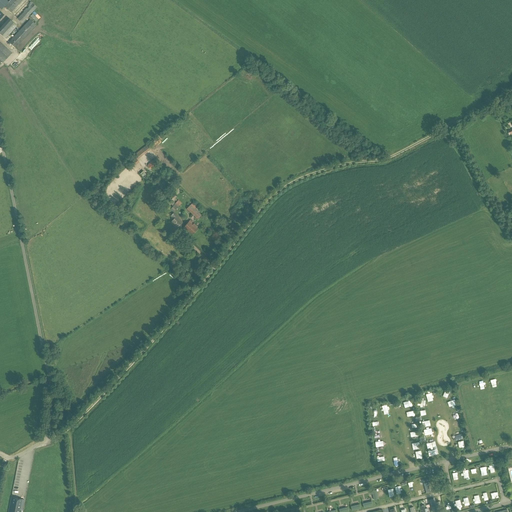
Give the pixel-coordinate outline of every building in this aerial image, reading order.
[(10,0),(5,6),(22,23),(37,7),(29,0),(10,0)] [(0,28),(0,33),(6,39),(17,26),(9,18),(0,28)] [(9,42),(16,48),(37,25),(30,19),(9,42)] [(37,43),(42,37),(38,33),(32,39),(37,43)] [(28,44),(33,49),(37,45),(32,40),(28,44)] [(0,59),(3,63),(12,53),(0,41),(0,59)] [(148,151),(144,147),(134,155),(138,160),(148,151)] [(148,166),(152,169),(159,161),(156,158),(148,166)] [(175,199),(177,197),(173,194),(172,195),(175,198),(170,204),(173,206),(170,209),(174,212),(179,207),(182,204),(178,200),(178,201),(177,200),(175,199)] [(187,209),(198,219),(202,215),(195,209),(197,207),(193,203),(187,209)] [(183,223),(175,213),(170,216),(174,219),(171,222),(176,229),(183,223)] [(184,228),(192,235),(198,229),(196,227),(197,226),(194,224),(193,225),(191,223),(192,222),(191,220),(184,228)] [(44,470),(62,469),(62,459),(44,459),(44,470)] [(477,465),(471,467),(473,474),(479,472),(477,465)] [(467,468),(460,469),(463,477),(469,475),(468,473),(469,473),(469,470),(467,470),(467,468)] [(504,485),(500,486),(502,490),(501,490),(505,499),(509,497),(504,485)] [(21,511),(22,510),(24,500),(12,497),(8,511),(21,511)]
